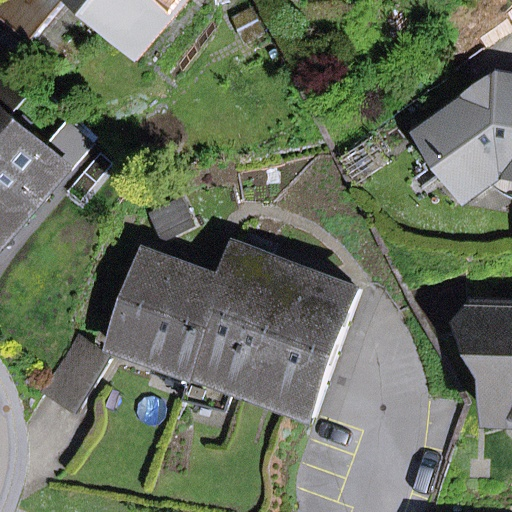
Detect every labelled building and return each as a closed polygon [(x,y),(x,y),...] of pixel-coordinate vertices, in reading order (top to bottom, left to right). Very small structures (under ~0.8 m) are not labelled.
[(9,0),(0,11),(0,13),(31,40),(64,0),(81,0),(92,9),(96,5),(138,40),(164,8),(175,18),(189,0),(9,0)] [(138,40),(148,49),(175,18),(164,8),(138,40)] [(264,31),(255,15),(241,21),(250,38),(264,31)] [(0,106),(12,116),(33,93),(0,64),(0,106)] [(505,172),(511,172),(511,91),(504,80),(428,134),(472,195),(492,181),(505,172)] [(0,215),(20,233),(74,169),(52,151),(12,116),(0,106),(0,215)] [(52,151),(74,169),(94,145),(73,126),(52,151)] [(422,191),(445,174),(421,140),(409,149),(424,171),(414,179),(422,191)] [(511,172),(505,172),(492,181),(509,195),(511,196),(511,172)] [(0,256),(20,233),(0,215),(0,256)] [(275,391),(318,406),(361,291),(241,248),(230,281),(197,372),(187,399),(228,409),(236,389),(272,402),(275,391)] [(197,372),(230,281),(154,254),(119,350),(162,366),(164,360),(197,372)] [(511,310),(482,310),(473,325),(499,374),(511,374),(511,310)] [(113,360),(92,347),(79,339),(48,390),(82,411),(113,360)] [(496,418),(511,418),(511,374),(499,374),(496,418)]
